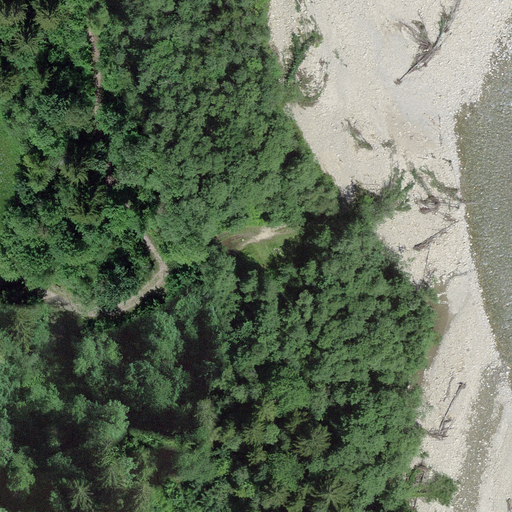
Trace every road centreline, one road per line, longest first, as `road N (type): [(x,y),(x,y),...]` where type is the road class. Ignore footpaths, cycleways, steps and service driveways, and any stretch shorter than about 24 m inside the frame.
road 1 (track): [(167,270),(226,239),(300,228),(366,196)]
road 2 (track): [(0,283),(111,309),(167,270)]
